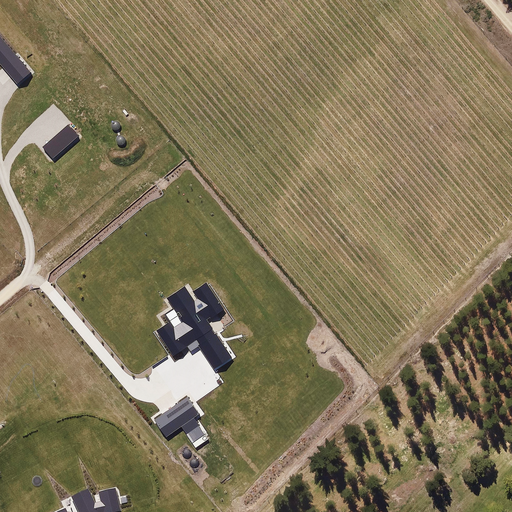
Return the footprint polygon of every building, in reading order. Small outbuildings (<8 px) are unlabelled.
[(31,72),(0,35),(0,62),(17,83),(31,72)] [(68,124),(42,146),(53,158),(79,135),(68,124)] [(182,319),(157,336),(172,356),(193,342),(214,372),(233,359),(204,318),(220,307),(207,288),(192,298),(184,287),(168,298),(182,319)] [(191,393),(152,421),(164,441),(202,413),(191,393)] [(125,511),(117,490),(90,500),(87,492),(76,496),(82,511),(125,511)]
